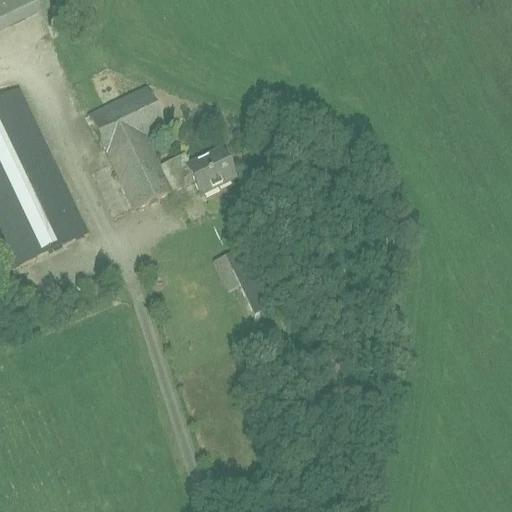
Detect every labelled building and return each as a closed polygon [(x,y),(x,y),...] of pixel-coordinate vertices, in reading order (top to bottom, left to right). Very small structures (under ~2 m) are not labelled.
[(0,0),(0,31),(39,13),(32,0),(0,0)] [(83,81),(100,74),(96,65),(79,72),(83,81)] [(0,245),(12,270),(86,234),(17,89),(0,97),(0,245)] [(160,167),(146,139),(165,130),(146,89),(87,117),(132,213),(192,184),(199,197),(234,181),(220,152),(189,167),(184,156),(160,167)] [(253,315),(275,305),(254,261),(250,263),(243,250),(213,264),(227,295),(241,289),(253,315)] [(268,364),(292,352),(284,334),(259,346),(268,364)]
